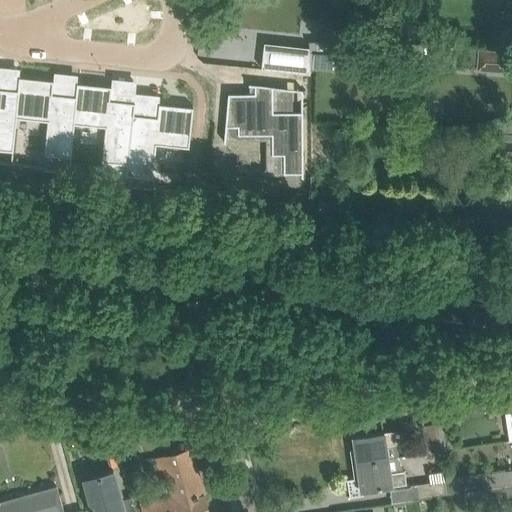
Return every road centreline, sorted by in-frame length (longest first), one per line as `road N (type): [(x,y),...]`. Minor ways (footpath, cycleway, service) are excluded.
road 1 (tertiary): [(0,273),(511,336)]
road 2 (tertiary): [(511,302),(0,246)]
road 3 (residential): [(218,423),(471,382)]
road 4 (residential): [(0,401),(218,423)]
road 5 (residential): [(164,0),(169,32),(161,50),(84,50)]
